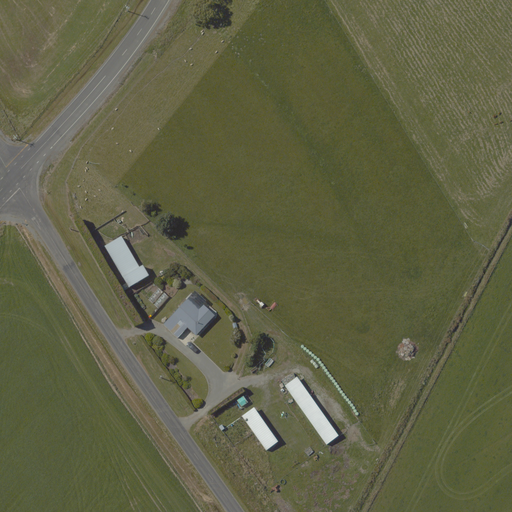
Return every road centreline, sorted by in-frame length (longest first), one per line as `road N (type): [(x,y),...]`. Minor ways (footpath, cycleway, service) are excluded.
road 1 (tertiary): [(236,511),(11,177)]
road 2 (tertiary): [(11,177),(159,0)]
